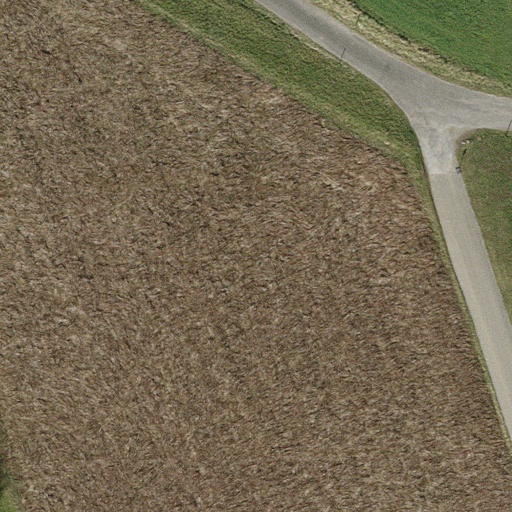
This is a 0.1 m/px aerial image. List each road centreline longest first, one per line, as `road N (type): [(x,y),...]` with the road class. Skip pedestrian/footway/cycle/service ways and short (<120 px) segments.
road 1 (track): [(442,101),(439,164),(511,388)]
road 2 (residential): [(280,0),(442,101),(511,113)]
